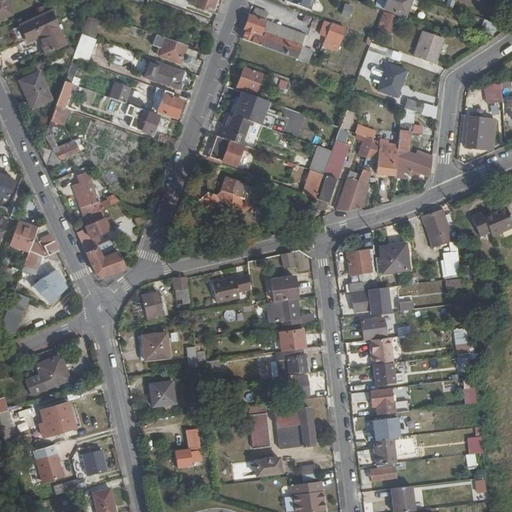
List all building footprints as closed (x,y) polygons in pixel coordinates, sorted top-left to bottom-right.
[(0,0),(0,17),(14,15),(10,0),(0,0)] [(216,13),(220,0),(188,0),(188,1),(194,3),(194,6),(216,13)] [(283,0),(308,9),(310,0),(283,0)] [(385,0),(382,9),(403,17),(408,0),(385,0)] [(348,15),(351,6),(344,4),(341,12),(348,15)] [(246,29),(243,38),(296,57),(300,44),(304,34),(264,20),(267,13),(255,8),(252,16),(248,14),(243,27),(246,29)] [(47,52),(65,44),(50,12),(21,26),(29,40),(39,36),(47,52)] [(337,50),(345,27),(330,22),(323,45),(337,50)] [(413,57),(434,65),(443,38),(424,31),(413,57)] [(96,39),(81,34),(77,47),(73,57),(80,60),(87,63),(96,39)] [(186,45),(166,38),(163,47),(159,45),(156,54),(180,62),(186,45)] [(370,43),(367,50),(396,60),(399,53),(370,43)] [(65,52),(48,60),(51,67),(67,59),(65,52)] [(73,57),(64,81),(71,84),(80,60),(73,57)] [(157,60),(155,67),(165,70),(167,64),(157,60)] [(378,90),(397,96),(405,70),(387,63),(378,90)] [(186,74),(185,70),(167,64),(165,70),(155,67),(151,79),(177,88),(181,87),(182,83),(181,81),(181,80),(184,79),(186,74)] [(255,92),(262,74),(244,67),(237,85),(255,92)] [(32,108),(51,99),(38,71),(19,80),(32,108)] [(287,81),(273,76),(270,83),(285,88),(287,81)] [(56,105),(64,108),(71,84),(64,81),(56,105)] [(496,82),(478,86),(481,100),(499,96),(496,82)] [(110,97),(140,108),(142,100),(130,96),(132,89),(115,83),(110,97)] [(160,104),(165,90),(160,89),(155,102),(160,104)] [(171,96),(172,93),(165,90),(160,104),(155,102),(152,112),(157,114),(158,111),(176,118),(182,100),(171,96)] [(269,103),(240,94),(233,114),(253,121),(262,124),(269,103)] [(421,111),(423,104),(408,99),(406,106),(421,111)] [(63,124),(68,109),(64,108),(56,105),(51,119),(63,124)] [(156,115),(157,114),(152,112),(142,108),(139,114),(141,115),(137,126),(152,131),(158,115),(156,115)] [(401,109),(400,122),(413,123),(413,113),(401,109)] [(337,140),(346,143),(354,113),(345,111),(337,140)] [(222,124),(218,136),(243,145),(244,145),(253,121),(233,114),(228,112),(225,122),(227,122),(226,126),(222,124)] [(498,139),(498,136),(494,136),(495,122),(495,119),(480,118),(480,115),(475,114),(474,118),(469,117),(466,147),(493,149),(494,139),(498,139)] [(398,148),(394,175),(400,175),(403,170),(410,172),(412,168),(429,175),(431,160),(407,152),(409,131),(421,133),(422,124),(413,123),(400,122),(398,148)] [(362,135),(373,139),(374,134),(364,130),(362,135)] [(173,147),(176,140),(160,134),(157,141),(173,147)] [(360,154),(367,156),(373,139),(362,135),(359,134),(357,138),(364,141),(360,154)] [(218,136),(217,135),(209,155),(236,165),(242,148),(243,145),(218,136)] [(377,172),(394,175),(398,148),(373,139),(367,156),(378,160),(377,172)] [(59,159),(80,150),(77,144),(55,153),(59,159)] [(310,169),(323,174),(332,150),(318,145),(310,169)] [(328,175),(317,203),(326,207),(347,151),(335,146),(325,174),(328,175)] [(45,149),(39,152),(42,158),(48,155),(45,149)] [(62,163),(59,159),(55,153),(52,149),(45,165),(48,170),(62,163)] [(85,167),(75,170),(78,178),(71,180),(78,202),(92,197),(89,187),(92,186),(85,167)] [(363,169),(360,180),(367,183),(370,170),(363,169)] [(361,205),(368,184),(367,183),(360,180),(348,176),(336,209),(347,210),(361,205)] [(0,177),(0,197),(8,201),(15,183),(0,177)] [(254,202),(221,190),(217,195),(200,189),(193,196),(190,203),(193,206),(189,209),(185,220),(198,224),(203,214),(200,209),(202,207),(205,210),(223,197),(231,206),(229,208),(235,216),(244,208),(246,210),(254,202)] [(326,207),(317,203),(315,208),(324,211),(326,207)] [(489,229),(491,233),(511,225),(511,220),(505,204),(483,213),(481,209),(470,214),(478,233),(489,229)] [(434,247),(452,242),(442,210),(422,217),(424,225),(427,224),(434,247)] [(89,232),(107,223),(102,212),(83,221),(85,224),(82,225),(84,229),(87,228),(89,232)] [(295,227),(298,220),(284,215),(282,222),(295,227)] [(36,230),(37,228),(19,221),(10,245),(29,251),(36,230)] [(57,251),(45,224),(37,228),(36,230),(38,231),(42,245),(38,254),(43,256),(46,257),(57,251)] [(94,274),(103,277),(125,268),(109,234),(96,239),(97,241),(95,242),(81,230),(76,232),(94,274)] [(459,243),(460,254),(470,253),(469,242),(459,243)] [(407,270),(404,245),(379,248),(382,273),(407,270)] [(377,283),(373,246),(347,249),(349,270),(358,269),(369,268),(370,276),(361,277),(359,276),(346,278),(347,286),(360,285),(377,283)] [(38,254),(29,251),(20,277),(27,279),(34,260),(38,262),(43,256),(38,254)] [(294,265),(290,252),(280,254),(283,267),(294,265)] [(439,271),(453,269),(451,252),(437,254),(439,271)] [(369,268),(358,269),(359,276),(361,277),(370,276),(369,268)] [(50,303),(66,287),(56,269),(42,278),(32,286),(50,303)] [(251,294),(249,274),(211,278),(213,297),(251,294)] [(187,286),(185,275),(172,276),(174,289),(187,288),(187,286)] [(446,285),(446,282),(446,278),(445,276),(438,277),(438,286),(446,285)] [(273,301),(297,299),(295,277),(271,279),(273,301)] [(387,299),(385,282),(377,283),(360,285),(363,306),(379,304),(379,300),(387,299)] [(146,316),(157,314),(151,291),(141,294),(146,316)] [(29,297),(15,292),(0,334),(16,331),(22,315),(20,314),(23,307),(25,308),(29,297)] [(399,305),(413,303),(412,296),(398,298),(399,305)] [(300,315),(297,299),(273,301),(267,302),(269,320),(282,319),(283,325),(314,321),(313,314),(300,315)] [(387,299),(379,300),(379,304),(380,309),(388,308),(387,299)] [(361,335),(383,333),(382,327),(389,326),(388,319),(381,320),(381,316),(359,319),(361,335)] [(455,351),(468,350),(467,329),(454,330),(455,351)] [(145,358),(169,354),(166,331),(142,334),(145,358)] [(302,349),(303,348),(302,331),(278,333),(280,351),(292,350),(302,349)] [(383,334),(371,336),(374,361),(393,359),(390,333),(383,334)] [(185,346),(189,366),(197,365),(196,361),(194,344),(185,346)] [(280,351),(278,351),(281,376),(305,373),(304,361),(304,355),(302,356),(293,356),(292,350),(280,351)] [(476,353),(459,355),(460,365),(477,363),(476,353)] [(259,379),(278,377),(275,354),(256,356),(259,379)] [(67,379),(58,356),(35,365),(38,375),(24,381),(29,394),(67,379)] [(196,361),(197,365),(197,372),(220,369),(219,358),(196,361)] [(393,359),(374,361),(377,382),(395,380),(393,359)] [(463,383),(474,382),(473,374),(462,375),(463,383)] [(290,397),(307,395),(304,375),(287,377),(290,397)] [(174,401),(172,379),(151,382),(153,403),(174,401)] [(377,403),(378,411),(393,409),(408,407),(406,397),(395,398),(395,394),(391,394),(390,384),(371,387),(372,403),(377,403)] [(351,393),(353,409),(368,408),(367,392),(351,393)] [(0,402),(0,412),(10,409),(7,400),(0,402)] [(44,437),(76,428),(68,402),(40,411),(45,428),(41,429),(44,437)] [(248,414),(265,412),(264,405),(247,407),(248,414)] [(273,411),(275,427),(310,423),(308,407),(273,411)] [(10,409),(0,412),(0,421),(1,425),(14,421),(10,409)] [(408,429),(417,428),(416,420),(407,422),(408,429)] [(310,423),(275,427),(278,449),(312,445),(310,423)] [(254,447),(269,445),(267,430),(253,433),(254,447)] [(186,448),(173,449),(174,464),(188,463),(188,461),(199,460),(196,435),(185,436),(186,448)] [(373,438),(376,463),(396,460),(392,435),(373,438)] [(86,474),(106,470),(102,450),(81,453),(86,474)] [(42,483),(64,477),(57,454),(36,460),(42,483)] [(255,475),(279,472),(277,457),(253,460),(255,475)] [(301,474),(317,472),(316,465),(300,466),(301,474)] [(394,476),(393,465),(371,468),(371,479),(394,476)] [(463,485),(462,476),(452,477),(453,486),(463,485)] [(56,495),(79,489),(77,480),(53,486),(56,495)] [(303,511),(309,511),(328,510),(327,497),(324,498),(323,491),(326,491),(324,480),(296,485),(299,510),(304,509),(303,511)] [(390,485),(394,511),(415,508),(411,483),(390,485)] [(114,511),(107,489),(90,494),(96,511),(114,511)]
